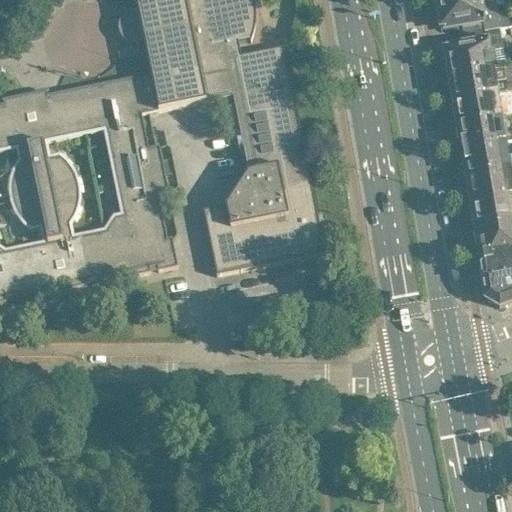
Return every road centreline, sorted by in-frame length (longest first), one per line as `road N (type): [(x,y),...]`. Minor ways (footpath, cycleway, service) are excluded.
road 1 (residential): [(0,379),(407,377)]
road 2 (secondary): [(347,0),(407,377)]
road 3 (secondary): [(448,365),(388,0)]
road 4 (secondary): [(479,511),(448,365)]
road 5 (secondary): [(407,377),(429,511)]
